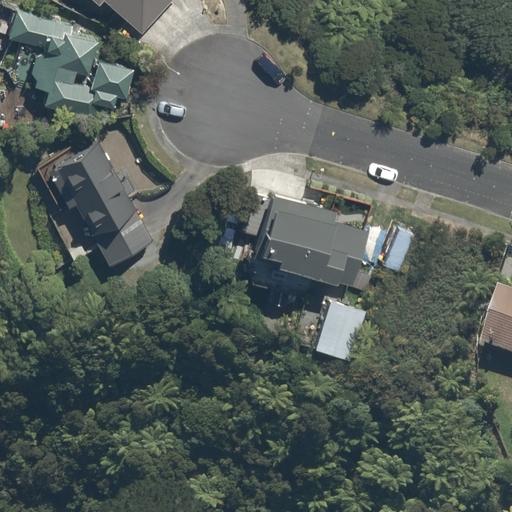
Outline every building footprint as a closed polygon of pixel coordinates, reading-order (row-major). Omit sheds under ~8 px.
[(157,0),(87,0),(88,1),(88,0),(104,0),(133,26),(157,0)] [(8,2),(0,31),(0,33),(31,42),(20,79),(38,84),(35,96),(90,112),(93,100),(107,104),(110,95),(122,98),(131,66),(90,54),(97,28),(8,2)] [(150,235),(90,135),(37,166),(97,267),(150,235)] [(297,296),(304,272),(339,282),(354,228),(326,220),(329,210),(261,190),(243,253),(236,278),(297,296)] [(511,297),(497,293),(480,347),(511,356),(511,297)] [(354,310),(324,300),(310,342),(340,352),(354,310)]
